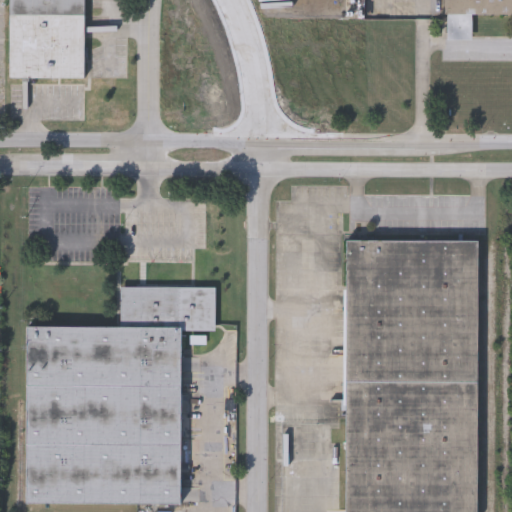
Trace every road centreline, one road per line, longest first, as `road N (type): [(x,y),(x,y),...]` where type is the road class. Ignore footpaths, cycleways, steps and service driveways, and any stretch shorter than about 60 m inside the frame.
road 1 (residential): [(266,511),(268,144),(257,50),(238,0)]
road 2 (tertiary): [(511,145),(0,142)]
road 3 (residential): [(149,167),(147,0)]
